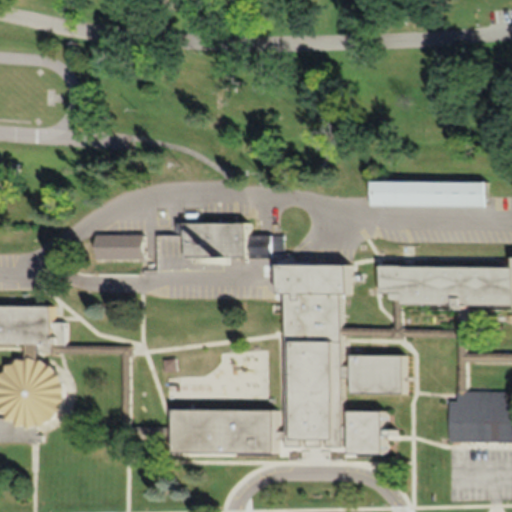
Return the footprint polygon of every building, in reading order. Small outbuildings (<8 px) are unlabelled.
[(493,205),(493,181),(377,181),(377,205),(493,205)] [(188,219),(188,257),(285,256),(285,233),(250,234),(250,218),(188,219)] [(149,260),(149,234),(101,234),(101,260),(149,260)] [(284,263),(355,263),(355,293),(284,293),(284,263)] [(511,263),(386,263),(385,291),(399,300),(407,299),(407,306),(511,305),(511,263)] [(298,330),(298,301),(340,300),(340,330),(298,330)] [(0,304),(0,343),(57,343),(57,305),(0,304)] [(297,339),(298,330),(340,330),(340,418),(297,418),(297,339)] [(357,354),(357,392),(411,392),(410,353),(357,354)] [(57,362),(47,357),(36,355),(25,357),(16,362),(7,371),(3,382),(2,393),(5,405),(12,415),(21,422),(32,425),(44,424),(48,423),(55,420),(64,412),(70,402),(72,391),(70,380),(65,370),(57,362)] [(170,359),(168,368),(178,370),(180,361),(170,359)] [(454,401),(454,439),(511,439),(511,399),(511,388),(473,388),(468,394),(454,401)] [(181,407),(180,452),(281,453),(282,409),(181,407)] [(355,409),(389,410),(388,455),(354,454),(355,409)] [(0,440),(47,440),(48,423),(32,425),(21,422),(12,415),(0,414),(0,440)] [(289,424),(290,438),(340,437),(340,418),(289,424)]
